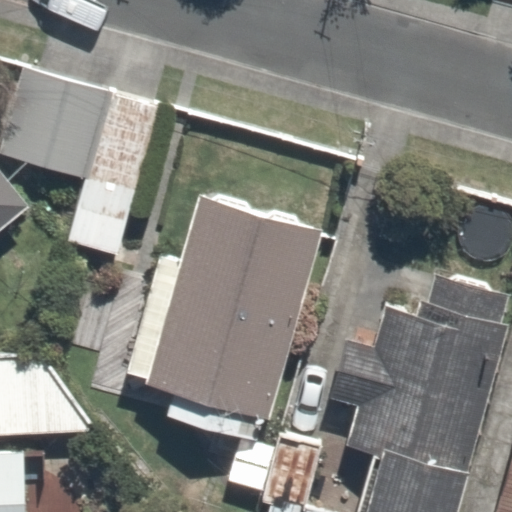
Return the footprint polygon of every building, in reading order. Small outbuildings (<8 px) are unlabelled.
[(11,64),(0,129),(0,150),(36,157),(30,191),(84,200),(104,79),(11,64)] [(0,160),(0,218),(28,197),(0,160)] [(181,240),(145,232),(116,364),(152,372),(144,407),(233,427),(222,478),(249,484),(308,214),(192,188),(181,240)] [(360,331),(342,326),(323,395),(340,400),(329,439),(366,449),(348,511),(447,511),(511,284),(511,283),(434,261),(420,310),(370,296),(360,331)] [(42,342),(0,343),(0,431),(91,427),(42,342)] [(511,511),(511,417),(487,511),(511,511)] [(0,511),(19,511),(18,439),(0,439),(0,511)] [(328,511),(266,496),(261,511),(328,511)]
